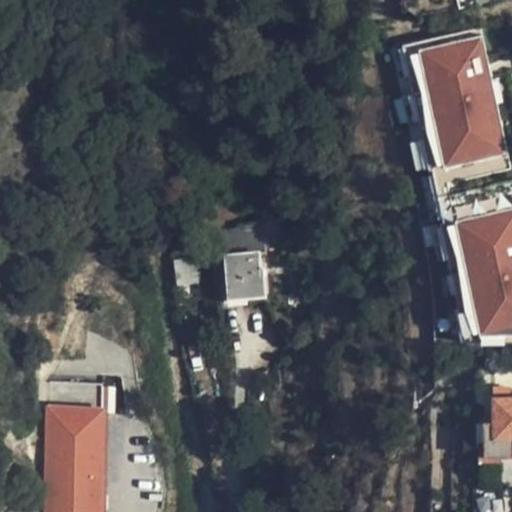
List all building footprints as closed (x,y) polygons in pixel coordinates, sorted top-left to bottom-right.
[(436,167),(511,151),(485,29),(402,46),(407,69),(416,67),(436,167)] [(263,243),(260,215),(245,217),(248,245),(263,243)] [(430,242),(444,240),(439,215),(426,217),(430,242)] [(231,297),(264,295),(263,284),(261,268),(259,268),(258,253),(228,255),(231,297)] [(178,283),(200,283),(200,257),(177,257),(178,283)] [(107,511),(108,380),(49,380),(48,511),(107,511)] [(511,397),(494,398),(494,422),(485,422),(486,454),(511,453),(511,397)]
